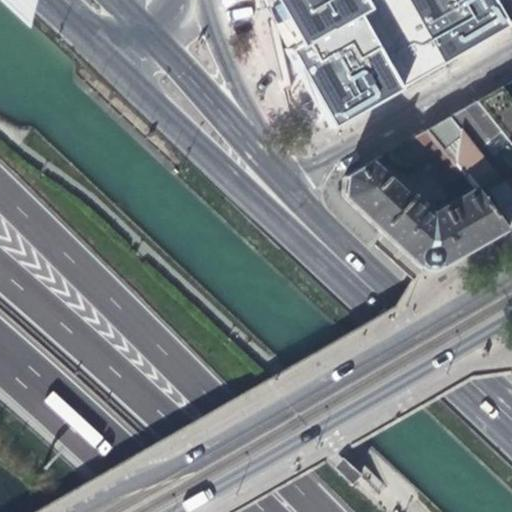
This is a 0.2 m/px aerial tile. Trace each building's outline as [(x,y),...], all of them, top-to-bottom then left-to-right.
[(0,0),(0,8),(9,17),(13,0),(0,0)] [(469,48),(511,23),(511,0),(271,0),(296,42),(285,49),(329,126),(469,48)] [(511,80),(502,86),(511,98),(511,80)] [(476,101),(511,146),(511,98),(502,86),(498,89),(476,101)] [(450,115),(504,183),(511,178),(511,146),(476,101),(472,103),(464,108),(450,115)] [(438,122),(423,130),(472,191),(478,199),(504,183),(450,115),(445,118),(438,122)] [(472,191),(423,130),(416,135),(409,139),(425,164),(440,184),(444,186),(454,201),(472,191)] [(425,164),(409,139),(403,142),(396,146),(414,170),(425,164)] [(414,170),(396,146),(388,150),(380,155),(396,171),(402,175),(405,177),(414,170)] [(478,199),(472,191),(454,201),(444,206),(429,215),(409,195),(405,198),(368,162),(359,167),(343,176),(341,197),(377,231),(382,236),(418,269),(427,269),(436,268),(460,255),(466,251),(471,248),(487,239),(503,230),(478,199)] [(511,192),(504,183),(478,199),(503,230),(511,225),(511,192)]
